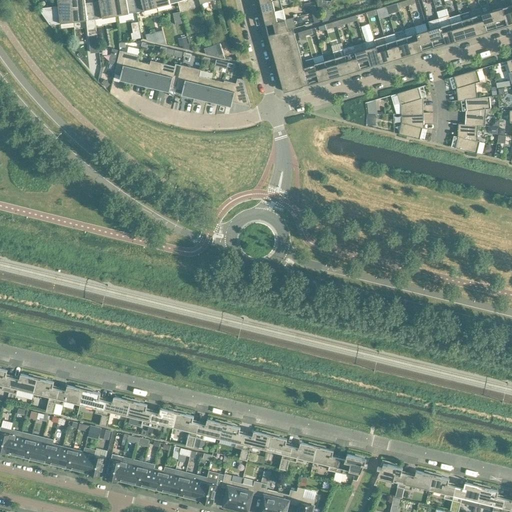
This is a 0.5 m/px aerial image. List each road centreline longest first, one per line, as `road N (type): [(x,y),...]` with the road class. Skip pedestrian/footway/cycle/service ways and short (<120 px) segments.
road 1 (residential): [(0,351),(511,475)]
road 2 (tertiary): [(233,229),(191,219),(132,182),(65,126),(0,50)]
road 3 (tertiary): [(0,81),(113,192),(191,236),(230,243)]
road 4 (tertiary): [(273,264),(312,281),(511,330)]
road 5 (tertiary): [(511,314),(318,267),(283,249)]
road 6 (residential): [(273,110),(433,63)]
road 7 (residential): [(118,92),(183,124),(273,110)]
road 8 (residential): [(121,497),(0,468)]
